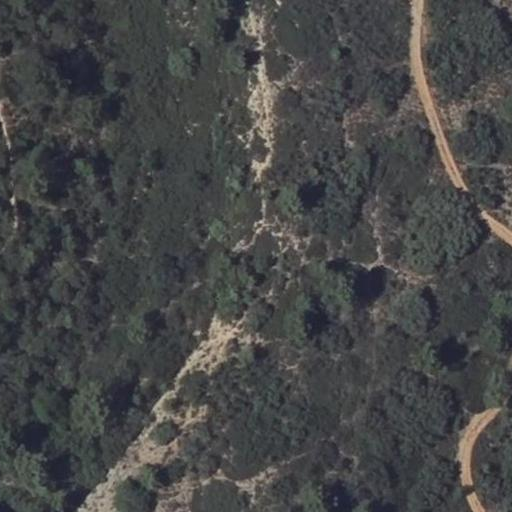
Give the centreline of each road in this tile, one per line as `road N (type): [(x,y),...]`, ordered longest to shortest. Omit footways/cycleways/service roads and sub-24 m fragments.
road 1 (track): [(419,0),(424,99),(458,188),(511,244)]
road 2 (track): [(511,383),(473,427),(460,459),(475,511)]
